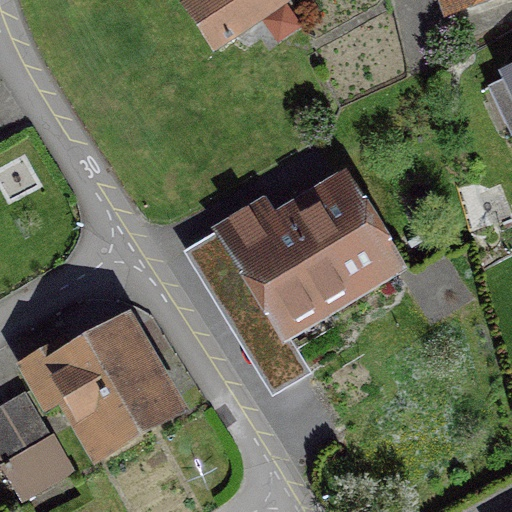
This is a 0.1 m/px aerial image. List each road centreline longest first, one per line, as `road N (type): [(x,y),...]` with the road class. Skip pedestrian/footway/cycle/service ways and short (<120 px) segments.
road 1 (residential): [(133,255),(285,491)]
road 2 (residential): [(0,26),(133,255)]
road 3 (residential): [(0,335),(133,255)]
